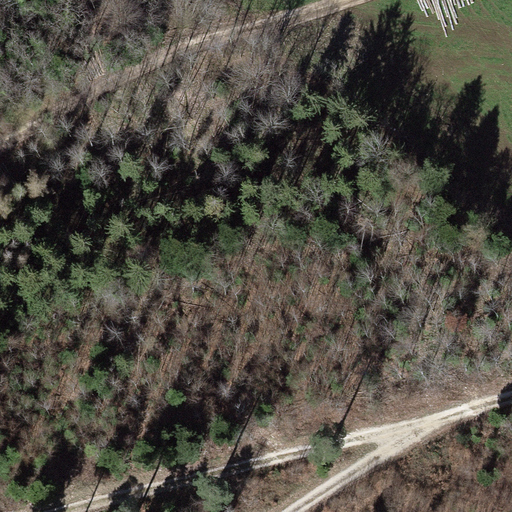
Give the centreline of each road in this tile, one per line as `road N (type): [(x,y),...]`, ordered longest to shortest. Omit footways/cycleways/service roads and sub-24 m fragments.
road 1 (track): [(54,511),(354,437),(416,429),(511,398)]
road 2 (track): [(355,0),(193,41),(0,148)]
road 3 (track): [(297,511),(416,429)]
